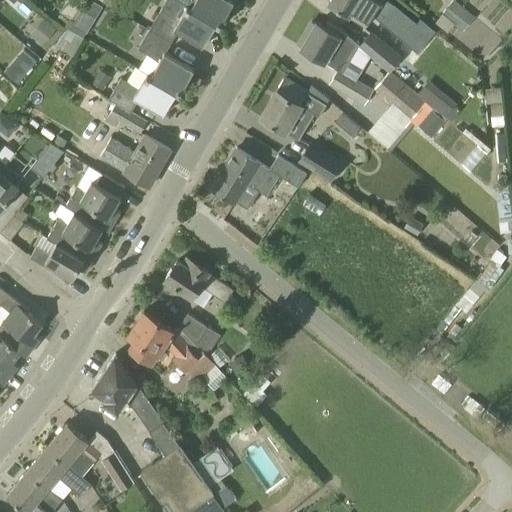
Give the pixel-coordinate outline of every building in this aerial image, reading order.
[(86,33),(103,6),(93,0),(90,0),(84,10),(83,11),(80,9),(69,23),(86,33)] [(220,25),(234,1),(232,0),(194,0),(191,7),(187,5),(187,6),(220,25)] [(417,19),(387,0),(330,0),(328,3),(349,16),(365,26),(376,9),(384,14),(380,20),(404,40),(417,19)] [(455,24),(458,26),(459,27),(470,12),(470,11),(454,0),(451,0),(441,13),(442,14),(455,24)] [(220,25),(187,6),(178,20),(161,9),(149,29),(171,42),(177,31),(203,46),(216,23),(220,25)] [(328,21),(325,26),(317,21),(315,24),(311,22),(303,34),(308,37),(301,48),(324,62),(324,61),(338,70),(339,70),(356,41),(342,30),(328,21)] [(147,74),(180,93),(194,69),(165,52),(171,42),(149,29),(149,30),(142,42),(138,49),(159,62),(151,75),(147,73),(147,74)] [(360,46),(380,62),(389,71),(398,60),(402,56),(372,32),(369,36),(360,46)] [(339,70),(338,70),(330,83),(364,103),(373,89),(355,79),(339,70)] [(410,118),(426,101),(415,91),(390,71),(373,90),(389,105),(391,102),(410,118)] [(180,93),(147,74),(139,88),(121,78),(108,99),(115,103),(131,112),(138,100),(163,114),(176,91),(180,93)] [(318,114),(325,102),(308,91),(284,77),(260,117),(285,132),(286,131),(297,138),(313,111),(318,114)] [(131,112),(115,103),(105,120),(117,127),(121,121),(140,132),(147,121),(131,112)] [(0,128),(7,132),(12,121),(0,116),(0,128)] [(149,186),(171,149),(145,134),(135,152),(111,138),(100,156),(125,171),(124,172),(149,186)] [(58,135),(52,143),(61,149),(67,140),(58,135)] [(330,179),(343,160),(310,139),(298,159),(330,179)] [(42,177),(64,150),(61,149),(52,143),(50,142),(30,167),(42,177)] [(269,168),(236,147),(211,188),(234,203),(235,200),(247,207),(258,189),(266,195),(279,175),(297,186),(306,172),(278,154),(269,168)] [(6,163),(0,170),(0,210),(19,186),(12,181),(18,173),(6,163)] [(120,196),(92,180),(85,191),(76,186),(65,206),(74,211),(102,228),(109,231),(120,212),(114,208),(120,196)] [(102,228),(74,211),(68,222),(58,217),(47,237),(80,256),(86,246),(96,252),(102,242),(96,239),(102,228)] [(0,231),(10,240),(10,239),(24,222),(14,214),(0,230),(0,231)] [(80,256),(47,237),(46,238),(56,243),(50,252),(37,244),(30,256),(48,267),(50,265),(73,278),(79,268),(85,271),(91,262),(80,256)] [(189,267),(178,259),(164,279),(192,298),(203,305),(212,293),(225,301),(234,288),(209,272),(209,271),(193,260),(189,267)] [(0,303),(1,304),(10,310),(0,323),(0,334),(21,352),(20,352),(26,356),(40,338),(34,334),(43,323),(27,311),(29,309),(0,285),(0,303)] [(173,330),(144,310),(128,334),(136,339),(129,350),(150,364),(166,342),(178,355),(173,359),(185,371),(187,370),(197,381),(203,376),(215,364),(204,352),(199,358),(187,345),(187,346),(173,331),(173,330)] [(204,352),(218,333),(188,312),(179,325),(204,352)] [(4,383),(18,365),(13,361),(20,352),(21,352),(0,334),(0,380),(2,382),(4,383)] [(195,506),(198,511),(222,511),(225,510),(213,493),(214,492),(209,485),(193,462),(117,354),(117,353),(115,352),(91,389),(98,394),(96,397),(117,412),(127,398),(166,453),(140,471),(169,511),(196,511),(193,507),(195,506)] [(243,354),(228,361),(235,374),(250,367),(243,354)] [(207,404),(217,398),(211,388),(201,394),(207,404)] [(90,483),(91,482),(82,475),(102,451),(87,439),(67,422),(47,446),(90,483)] [(90,483),(47,446),(26,470),(62,499),(49,488),(59,475),(81,494),(90,483)] [(232,469),(216,446),(193,462),(209,485),(217,480),(232,469)] [(120,489),(132,482),(114,450),(102,458),(120,489)] [(50,511),(62,499),(26,470),(6,494),(26,511),(50,511)]
